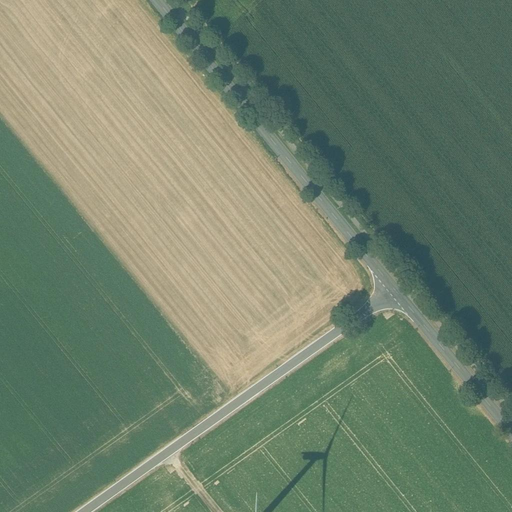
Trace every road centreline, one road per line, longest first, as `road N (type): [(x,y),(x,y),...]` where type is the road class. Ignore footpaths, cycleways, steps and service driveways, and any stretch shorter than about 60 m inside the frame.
road 1 (tertiary): [(396,288),(84,511)]
road 2 (secondary): [(396,288),(163,0)]
road 3 (secondary): [(511,430),(396,288)]
